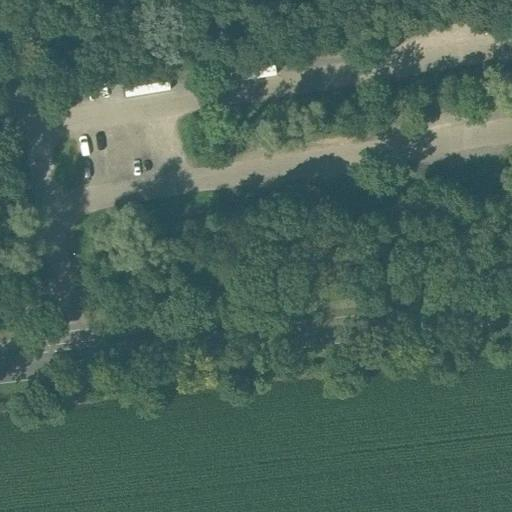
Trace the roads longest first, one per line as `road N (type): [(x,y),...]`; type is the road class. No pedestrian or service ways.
road 1 (tertiary): [(0,370),(511,307)]
road 2 (track): [(0,81),(28,123),(61,337)]
